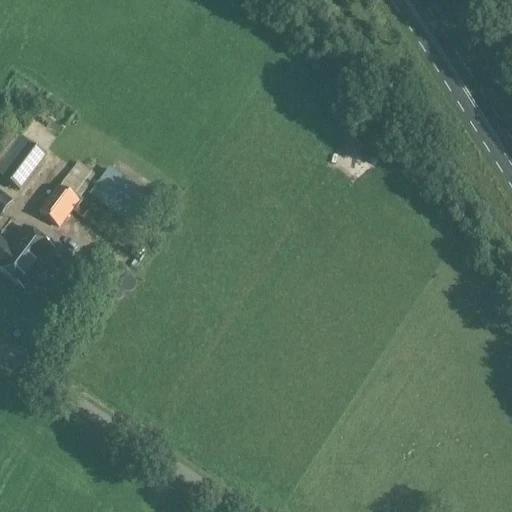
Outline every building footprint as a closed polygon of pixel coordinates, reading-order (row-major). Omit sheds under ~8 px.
[(0,149),(0,179),(20,195),(46,161),(12,134),(0,149)] [(79,164),(58,190),(57,190),(39,216),(60,230),(76,207),(77,208),(72,215),(139,267),(152,248),(86,197),(99,180),(79,164)] [(160,209),(109,171),(89,198),(140,236),(160,209)] [(0,195),(0,220),(12,205),(0,195)] [(0,273),(23,291),(53,252),(23,229),(9,248),(0,241),(0,273)]
